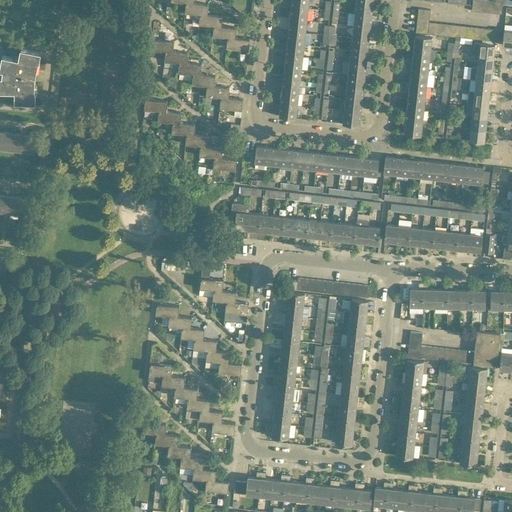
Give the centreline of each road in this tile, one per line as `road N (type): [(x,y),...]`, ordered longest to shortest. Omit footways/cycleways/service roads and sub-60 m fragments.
road 1 (residential): [(260,258),(247,419),(252,444),(265,457),(354,469),(379,439),(393,269)]
road 2 (residential): [(266,0),(256,107),(262,125),(367,136),(381,115),(393,0)]
road 3 (residential): [(393,269),(260,258)]
